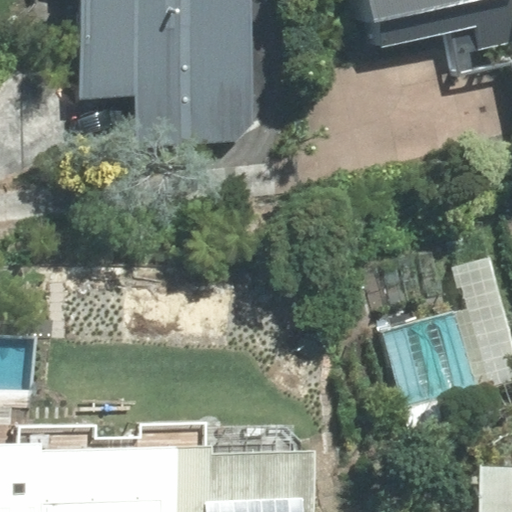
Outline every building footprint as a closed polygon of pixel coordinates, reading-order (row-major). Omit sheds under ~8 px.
[(222,0),(47,0),(57,107),(121,101),(125,149),(235,139),(222,0)] [(511,0),(335,0),(341,28),(484,2),(511,135),(511,0)] [(448,304),(365,324),(405,449),(511,424),(511,390),(478,258),(438,268),(448,304)] [(287,511),(284,453),(26,468),(28,511),(287,511)] [(511,511),(511,465),(467,465),(466,511),(511,511)]
